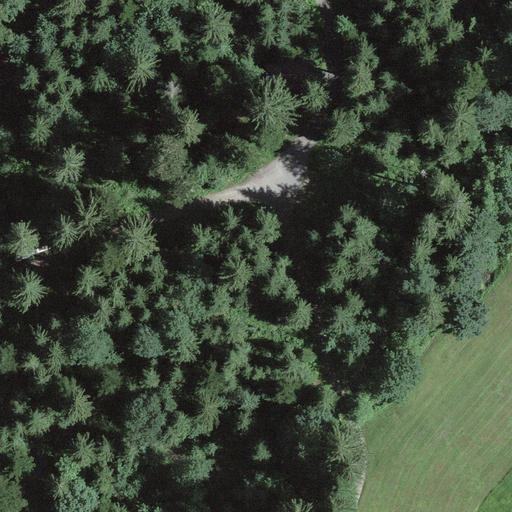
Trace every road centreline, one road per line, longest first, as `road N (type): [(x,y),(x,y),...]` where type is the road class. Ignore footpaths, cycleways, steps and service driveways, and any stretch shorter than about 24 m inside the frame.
road 1 (track): [(267,189),(297,218),(367,465),(353,511)]
road 2 (track): [(0,284),(175,206),(267,189)]
road 3 (track): [(324,0),(336,52),(326,105),(267,189)]
